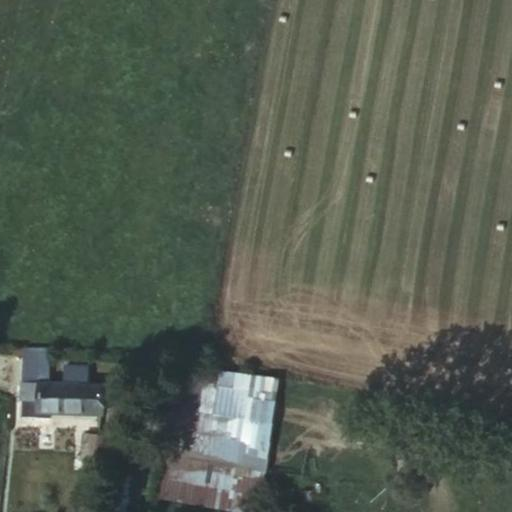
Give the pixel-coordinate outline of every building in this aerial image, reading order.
[(24,357),(27,405),(44,404),(43,390),(40,357),(24,357)] [(256,511),(259,511),(277,374),(193,363),(176,502),(256,511)] [(44,404),(46,416),(98,415),(97,389),(43,390),(44,404)] [(46,423),(46,416),(44,404),(27,405),(29,424),(46,423)] [(110,435),(96,434),(96,453),(111,453),(110,435)]
